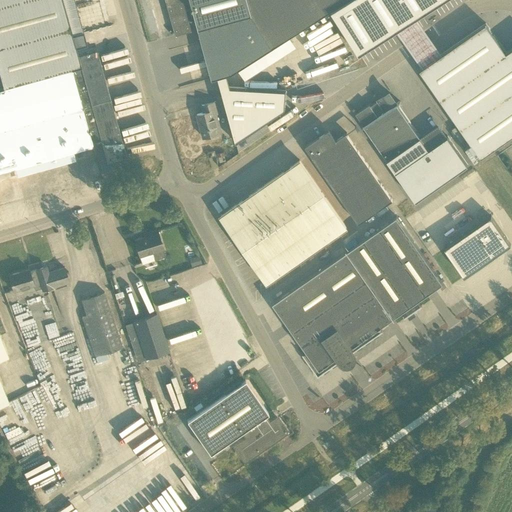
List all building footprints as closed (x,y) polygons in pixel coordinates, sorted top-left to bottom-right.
[(0,0),(0,68),(76,47),(62,0),(0,0)] [(165,0),(176,35),(192,31),(191,28),(198,26),(212,78),(233,73),(337,6),(347,0),(165,0)] [(511,0),(347,0),(337,6),(364,48),(440,0),(511,0)] [(511,48),(506,52),(493,32),(486,23),(420,69),(481,157),(511,135),(511,48)] [(127,157),(95,42),(76,47),(0,68),(0,75),(4,89),(0,89),(0,171),(93,146),(92,143),(101,141),(107,162),(127,157)] [(286,90),(221,87),(236,142),(285,109),(286,90)] [(396,172),(429,149),(397,104),(401,101),(400,101),(386,110),(379,101),(381,100),(380,99),(371,106),(370,104),(356,114),(364,126),(363,127),(364,127),(396,172)] [(203,137),(213,135),(222,132),(218,114),(221,114),(218,101),(202,105),(204,112),(197,114),(203,137)] [(392,199),(346,133),(332,143),(326,135),(324,136),(372,213),(392,199)] [(372,213),(324,136),(317,141),(318,142),(315,145),(314,143),(307,148),(313,156),(312,157),(358,223),(372,213)] [(448,136),(429,149),(396,172),(416,201),(468,164),(448,136)] [(268,282),(346,227),(335,211),(323,194),(311,176),(300,160),(221,215),(232,231),(233,230),(239,240),(244,246),(245,248),(246,250),(247,251),(257,265),(257,266),(268,282)] [(490,214),(437,251),(457,280),(510,243),(490,214)] [(420,306),(417,301),(443,282),(397,216),(273,302),(308,352),(304,355),(303,353),(303,354),(318,376),(383,331),(382,330),(381,331),(379,328),(402,311),(405,316),(404,317),(404,318),(422,305),(420,306)] [(165,254),(164,248),(157,229),(148,232),(149,235),(135,240),(140,256),(154,251),(156,257),(165,254)] [(199,256),(189,259),(192,266),(202,263),(199,256)] [(48,272),(46,266),(36,269),(37,271),(30,273),(29,269),(9,275),(14,290),(34,284),(36,289),(43,287),(44,289),(69,281),(65,267),(48,272)] [(95,356),(122,347),(104,292),(82,300),(87,315),(82,316),(95,356)] [(145,359),(170,351),(157,314),(133,322),(145,359)] [(0,404),(9,401),(0,378),(0,358),(8,355),(0,333),(6,331),(2,322),(2,321),(0,316),(0,404)] [(192,380),(182,387),(189,397),(199,390),(192,380)] [(269,423),(264,416),(268,413),(245,380),(187,420),(210,454),(243,431),(248,438),(236,446),(245,459),(286,430),(277,417),(269,423)] [(35,444),(15,453),(45,507),(65,499),(35,444)] [(186,470),(170,481),(185,504),(202,492),(186,470)] [(169,511),(158,493),(128,511),(169,511)]
